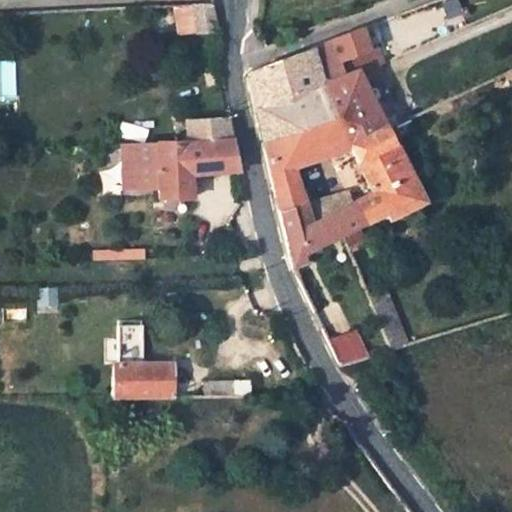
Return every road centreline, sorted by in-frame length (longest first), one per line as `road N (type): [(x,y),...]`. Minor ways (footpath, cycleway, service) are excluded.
road 1 (residential): [(234,66),(284,291),(344,396),(428,511)]
road 2 (unclassified): [(234,66),(409,0)]
